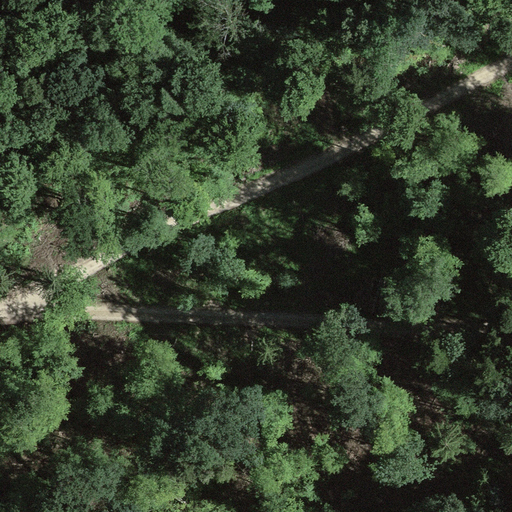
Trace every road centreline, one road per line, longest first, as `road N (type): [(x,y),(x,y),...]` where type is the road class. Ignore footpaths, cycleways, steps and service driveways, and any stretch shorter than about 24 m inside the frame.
road 1 (track): [(511,58),(0,305)]
road 2 (track): [(511,324),(471,329),(13,303)]
